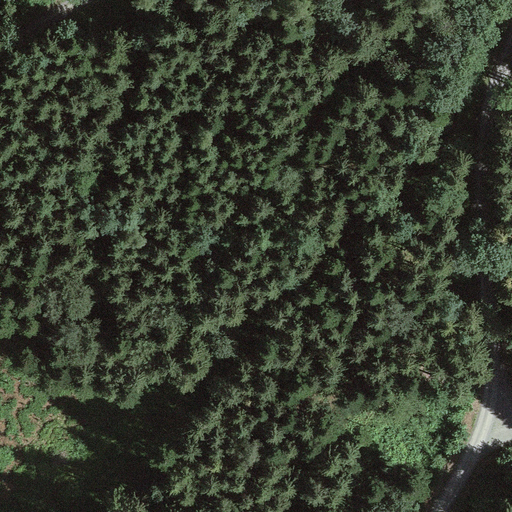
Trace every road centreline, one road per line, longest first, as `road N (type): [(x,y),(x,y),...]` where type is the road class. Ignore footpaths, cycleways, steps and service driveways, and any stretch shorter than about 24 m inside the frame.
road 1 (track): [(34,511),(483,109)]
road 2 (track): [(511,38),(483,109),(474,187),(490,410),(441,511)]
